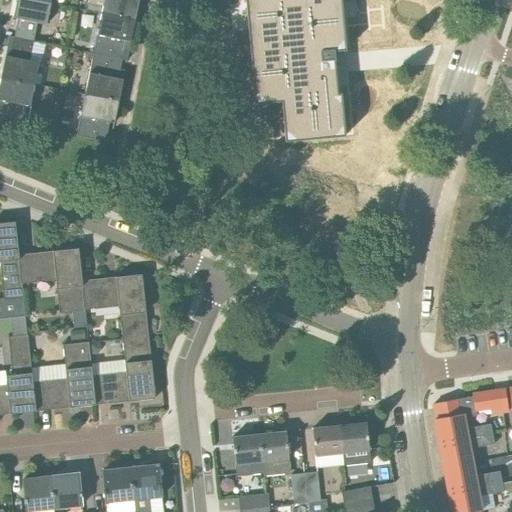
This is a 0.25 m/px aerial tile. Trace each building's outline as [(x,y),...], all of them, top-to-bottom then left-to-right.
[(47,24),(51,3),(38,0),(17,0),(13,18),(18,19),(14,37),(33,41),(37,23),(47,24)] [(87,0),(86,9),(102,13),(104,0),(102,0),(87,0)] [(102,13),(135,20),(139,0),(104,0),(102,13)] [(247,0),(257,104),(282,101),(286,141),(346,134),(342,92),(339,92),(335,50),(347,48),(342,0),(247,0)] [(131,41),(135,20),(102,13),(94,54),(123,59),(126,40),(131,41)] [(29,60),(33,41),(14,37),(11,57),(6,56),(1,78),(35,84),(39,62),(29,60)] [(119,78),(123,59),(94,54),(85,94),(119,101),(123,79),(119,78)] [(30,106),(35,84),(1,78),(0,84),(0,100),(2,100),(0,108),(0,120),(17,124),(26,126),(30,106)] [(115,123),(119,101),(85,94),(77,136),(106,142),(110,122),(115,123)] [(26,317),(22,283),(19,255),(15,222),(0,223),(0,260),(0,261),(4,298),(0,298),(0,319),(11,318),(26,317)] [(85,309),(82,281),(79,249),(19,255),(22,283),(56,279),(60,312),(85,309)] [(122,339),(149,337),(142,275),(82,281),(85,309),(119,305),(122,339)] [(85,311),(74,311),(76,327),(86,326),(85,311)] [(26,317),(11,318),(13,337),(28,335),(26,317)] [(84,330),(70,331),(71,340),(85,338),(84,330)] [(0,415),(36,411),(33,382),(28,335),(13,337),(8,337),(13,375),(5,376),(6,385),(0,385),(0,415)] [(92,376),(96,405),(155,398),(149,337),(122,339),(126,372),(92,376)] [(89,343),(90,354),(97,353),(101,349),(100,342),(89,343)] [(96,405),(92,376),(89,343),(63,346),(67,379),(33,382),(36,411),(96,405)] [(494,391),(497,413),(509,412),(505,390),(494,391)] [(497,413),(494,391),(472,394),(473,397),(433,404),(436,419),(436,420),(463,415),(464,418),(497,413)] [(466,429),(464,418),(463,415),(436,420),(436,419),(435,419),(439,443),(493,433),(491,424),(466,429)] [(340,426),(343,453),(342,453),(343,465),(371,463),(370,450),(367,423),(340,426)] [(342,453),(343,453),(340,426),(313,428),(316,456),(342,453)] [(260,434),(263,462),(263,472),(264,476),(285,474),(285,475),(290,474),(289,459),(290,459),(287,431),(260,434)] [(444,467),(472,462),(470,449),(495,444),(493,433),(439,443),(444,467)] [(263,472),(263,462),(260,434),(232,437),(237,476),(248,475),(248,473),(263,472)] [(449,491),(502,481),(500,471),(475,476),(472,462),(444,467),(449,491)] [(135,511),(151,511),(150,498),(162,497),(159,465),(131,468),(134,500),(136,511),(135,511)] [(131,468),(103,471),(107,508),(111,507),(111,511),(130,511),(136,511),(134,500),(131,468)] [(308,511),(327,511),(326,499),(320,499),(318,472),(305,473),(308,503),(308,511)] [(51,476),(55,508),(83,505),(79,473),(51,476)] [(293,504),(308,503),(305,473),(290,474),(293,504)] [(27,511),(55,508),(51,476),(24,479),(27,511)] [(502,481),(449,491),(452,511),(475,511),(481,511),(479,496),(504,492),(511,489),(511,479),(502,481)] [(344,505),(373,499),(371,486),(342,492),(344,505)] [(240,510),(270,507),(269,494),(239,497),(240,510)] [(375,511),(373,499),(344,505),(345,511),(375,511)]
